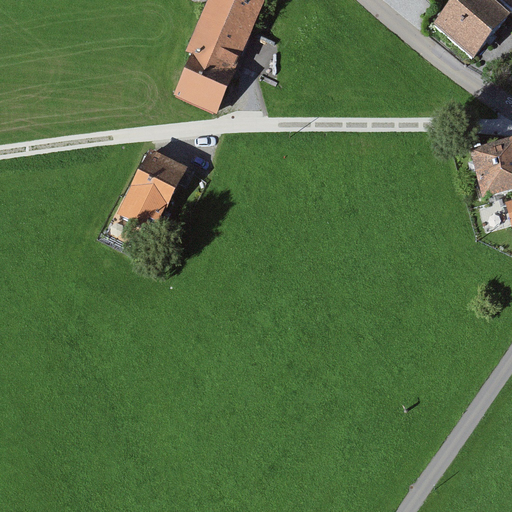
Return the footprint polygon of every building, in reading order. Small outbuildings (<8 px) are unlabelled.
[(268,0),(214,0),(191,53),(198,56),(178,94),(221,114),(240,73),(268,0)] [(473,0),(466,0),(436,36),(474,68),(508,29),(473,0)] [(511,0),(501,0),(511,9),(511,0)] [(511,193),(511,143),(471,156),(485,202),(511,193)] [(151,156),(127,199),(162,218),(185,174),(151,156)] [(511,228),(511,202),(503,205),(510,229),(511,228)]
